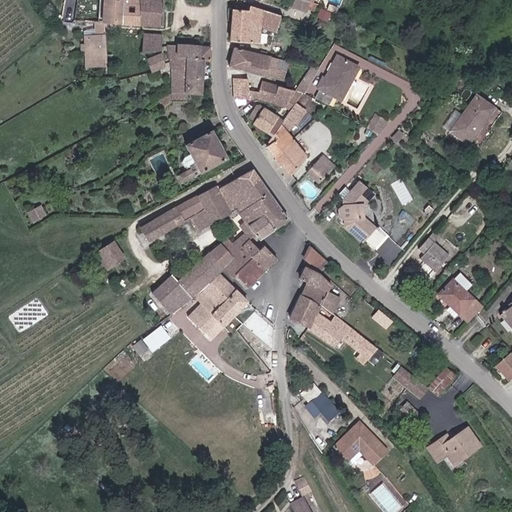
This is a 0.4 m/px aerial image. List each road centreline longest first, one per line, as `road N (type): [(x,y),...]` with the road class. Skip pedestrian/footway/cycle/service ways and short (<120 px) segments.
road 1 (residential): [(309,221),(287,264),(279,322),(293,453),(283,484),(258,511)]
road 2 (tertiary): [(309,221),(240,126),(225,86),(223,0)]
road 3 (tertiary): [(472,369),(309,221)]
road 4 (unknown): [(375,285),(503,131)]
